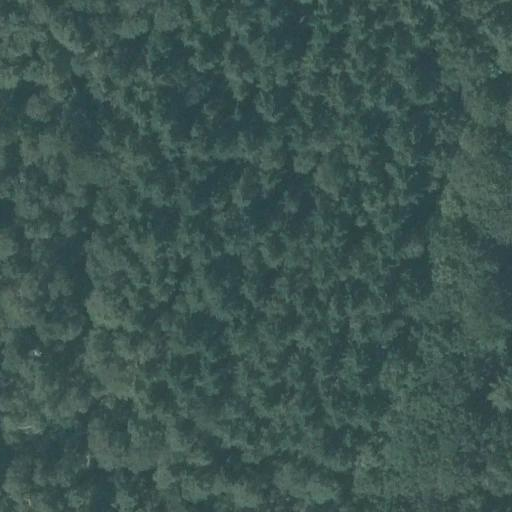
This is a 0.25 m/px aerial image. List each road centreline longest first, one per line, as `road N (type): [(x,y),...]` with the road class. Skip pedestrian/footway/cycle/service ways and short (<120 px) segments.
road 1 (track): [(378,511),(491,0)]
road 2 (track): [(95,0),(86,511)]
